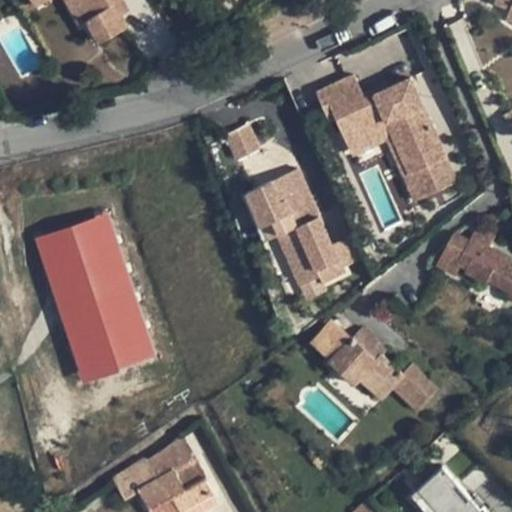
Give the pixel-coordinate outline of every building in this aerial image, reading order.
[(32,0),(14,0),(22,13),(36,5),(32,0)] [(67,0),(80,24),(88,19),(100,42),(128,27),(121,15),(115,4),(123,0),(122,0),(67,0)] [(115,4),(121,15),(128,11),(123,0),(115,4)] [(511,0),(494,0),(494,3),(510,9),(506,19),(511,20),(511,0)] [(458,181),(410,77),(366,98),(355,74),(317,92),(329,117),(336,114),(351,148),(391,129),(411,172),(408,174),(407,177),(417,199),(458,181)] [(336,114),(329,117),(332,123),(339,120),(336,114)] [(228,132),(239,157),(260,148),(249,122),(228,132)] [(411,172),(391,129),(351,148),(354,153),(389,137),(407,177),(408,174),(411,172)] [(280,233),(320,215),(298,168),(248,190),(264,224),(274,220),(280,233)] [(81,383),(156,360),(109,213),(34,236),(81,383)] [(346,272),(320,215),(280,233),(303,283),(322,274),(325,281),(346,272)] [(468,244),(454,237),(439,264),(454,272),(460,263),(470,268),(468,271),(485,281),(487,277),(511,291),(511,292),(511,294),(511,267),(508,265),(498,259),(500,254),(488,248),(494,236),(482,229),(479,234),(475,232),(468,244)] [(500,254),(498,259),(508,265),(511,258),(502,252),(500,254)] [(333,320),(313,342),(331,359),(351,337),(333,320)] [(362,326),(352,337),(376,358),(381,352),(382,353),(386,349),(362,326)] [(352,337),(352,336),(351,337),(331,359),(329,361),(354,385),(359,379),(381,400),(392,387),(417,411),(438,389),(411,364),(402,373),(382,353),(381,352),(376,358),(352,337)] [(121,490),(116,493),(120,501),(140,490),(151,510),(151,509),(152,511),(182,511),(213,494),(205,479),(208,478),(183,434),(165,449),(147,460),(145,457),(114,477),(121,490)] [(443,465),(417,486),(439,511),(487,511),(482,506),(480,508),(443,465)] [(439,511),(417,486),(412,491),(429,511),(439,511)] [(213,494),(182,511),(201,511),(218,503),(213,494)] [(476,495),(472,499),(480,508),(484,504),(476,495)] [(380,511),(370,499),(354,511),(380,511)]
